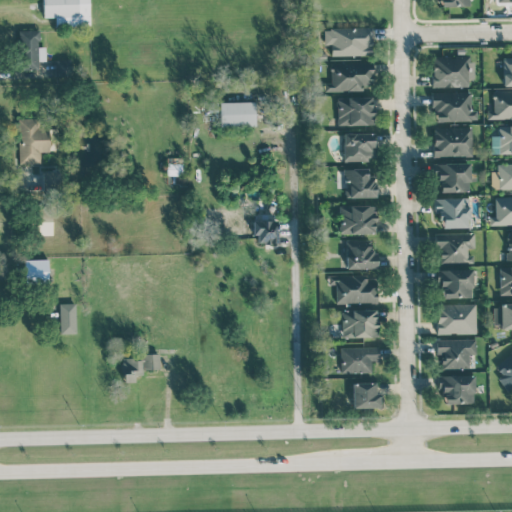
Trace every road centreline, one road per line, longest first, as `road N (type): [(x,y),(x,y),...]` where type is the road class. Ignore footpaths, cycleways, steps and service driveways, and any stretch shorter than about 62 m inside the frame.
road 1 (secondary): [(511,436),(0,449)]
road 2 (residential): [(411,458),(404,0)]
road 3 (secondary): [(0,473),(336,461)]
